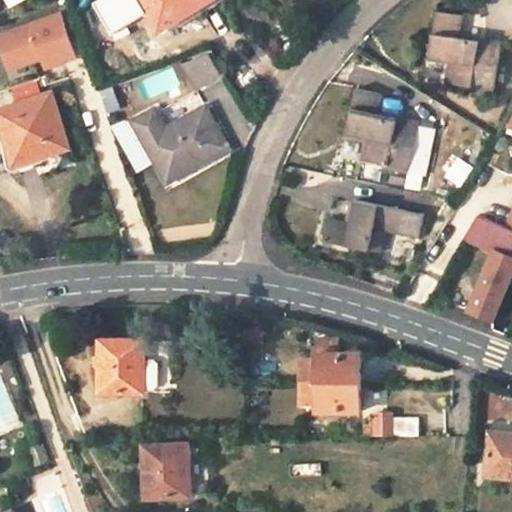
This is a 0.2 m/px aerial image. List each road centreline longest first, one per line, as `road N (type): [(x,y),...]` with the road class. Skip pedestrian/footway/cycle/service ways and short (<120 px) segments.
road 1 (residential): [(244,287),(265,160),(330,43),(383,0)]
road 2 (unclassified): [(244,287),(338,301),(511,363)]
road 3 (unclassified): [(0,295),(133,281),(244,287)]
road 4 (unknown): [(40,287),(106,511)]
